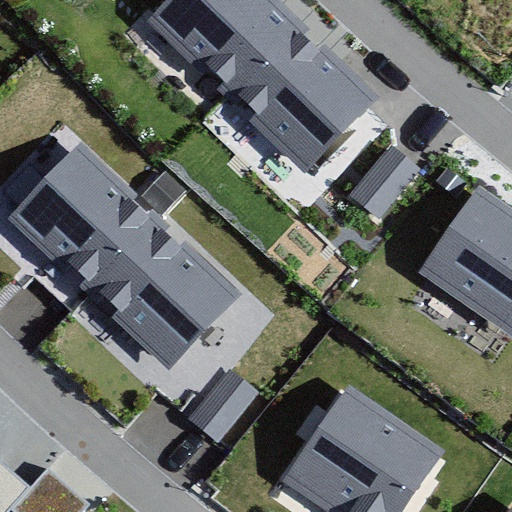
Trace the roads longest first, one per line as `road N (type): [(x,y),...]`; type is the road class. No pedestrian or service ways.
road 1 (residential): [(174,511),(0,349)]
road 2 (residential): [(511,134),(344,0)]
